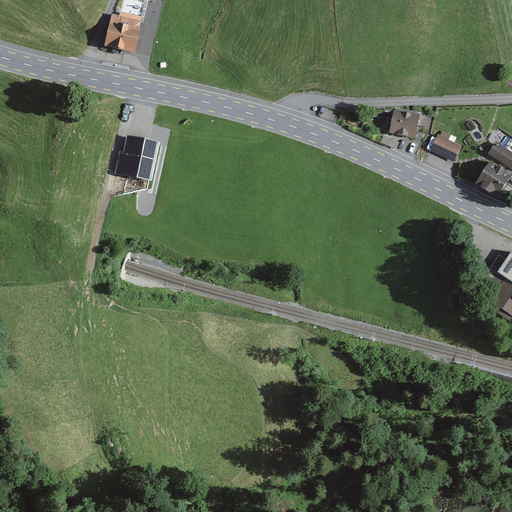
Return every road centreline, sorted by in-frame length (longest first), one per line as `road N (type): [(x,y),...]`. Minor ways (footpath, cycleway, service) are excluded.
road 1 (primary): [(283,123),(511,225)]
road 2 (unclassified): [(283,123),(307,100),(511,99)]
road 3 (primary): [(84,77),(283,123)]
